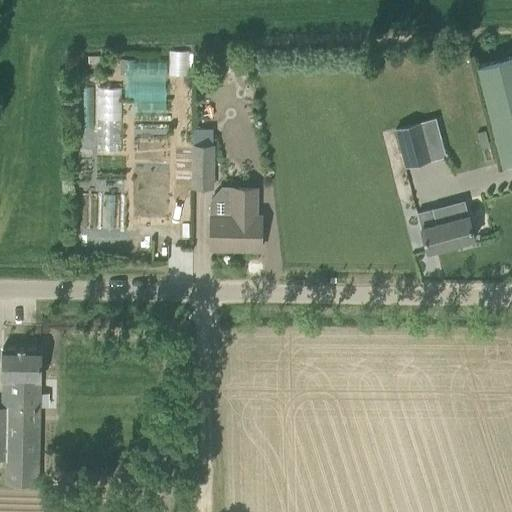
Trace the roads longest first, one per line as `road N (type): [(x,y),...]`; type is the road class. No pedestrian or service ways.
road 1 (unclassified): [(511,301),(0,283)]
road 2 (track): [(209,511),(207,293)]
